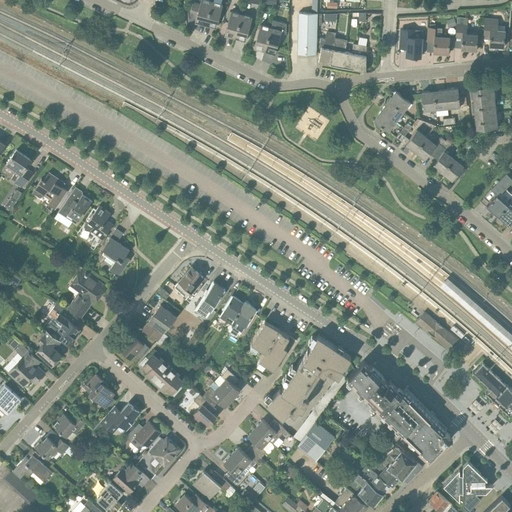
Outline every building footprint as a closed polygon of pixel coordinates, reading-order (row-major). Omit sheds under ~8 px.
[(205,24),(212,1),(207,0),(201,0),(196,20),(200,21),(199,23),(205,24)] [(212,24),(217,25),(223,5),(212,1),(205,24),(212,26),(212,24)] [(235,38),(241,15),(231,12),(225,33),(229,34),(229,36),(235,38)] [(316,53),(317,38),(316,38),(317,13),(298,13),(298,53),(316,54),(316,53)] [(242,37),(246,38),(252,17),(241,15),(235,38),(241,39),(242,37)] [(456,25),(456,24),(454,18),(446,21),(449,28),(456,25)] [(489,46),(504,47),(505,30),(497,29),(497,20),(484,19),(483,38),(490,39),(489,46)] [(273,20),(271,27),(264,51),(271,52),(272,50),(276,52),(281,32),(286,34),(286,23),(273,20)] [(264,51),(271,27),(260,24),(255,46),(259,47),(258,49),(264,51)] [(461,49),(477,50),(478,34),(466,33),(466,25),(456,24),(455,38),(462,38),(461,49)] [(433,52),(449,53),(450,37),(442,37),(442,29),(428,28),(427,42),(434,42),(433,52)] [(416,30),(415,30),(401,29),(400,41),(407,42),(406,56),(421,57),(422,38),(415,38),(416,30)] [(316,53),(320,53),(319,62),(330,64),(333,41),(317,38),(316,53)] [(333,41),(330,64),(341,66),(343,52),(337,50),(339,42),(333,41)] [(343,52),(341,66),(352,68),(356,46),(356,44),(353,43),(351,53),(343,52)] [(352,68),(365,70),(366,70),(366,46),(356,44),(356,46),(352,68)] [(476,127),(476,130),(497,127),(493,85),(472,87),(472,89),(470,90),(471,99),(473,99),(474,103),(472,104),(473,113),(475,113),(475,117),(473,118),(474,127),(476,127)] [(458,89),(446,90),(448,107),(460,106),(458,89)] [(446,90),(434,91),(436,109),(448,107),(446,90)] [(411,102),(396,91),(389,101),(403,112),(411,102)] [(436,109),(434,91),(422,92),(422,93),(412,94),(412,102),(422,101),(423,110),(436,109)] [(396,121),(403,112),(389,101),(381,110),(396,121)] [(396,121),(381,110),(374,120),(388,131),(396,121)] [(403,127),(408,131),(412,126),(407,122),(403,127)] [(400,132),(405,135),(408,131),(403,127),(400,132)] [(410,139),(405,135),(401,141),(415,152),(427,137),(417,129),(410,139)] [(401,141),(405,135),(400,132),(396,137),(401,141)] [(427,137),(415,152),(425,159),(436,145),(427,137)] [(437,142),(442,145),(446,140),(441,137),(437,142)] [(450,144),(446,140),(442,145),(446,149),(450,144)] [(472,155),(473,154),(476,149),(473,146),(468,152),(472,155)] [(33,172),(26,168),(31,160),(16,150),(7,165),(8,165),(7,166),(5,165),(1,172),(14,181),(15,180),(16,181),(24,186),(33,172)] [(433,165),(443,173),(454,159),(444,151),(433,165)] [(472,155),(468,152),(468,151),(464,156),(468,160),(472,155)] [(453,180),(464,166),(454,159),(443,173),(453,180)] [(487,207),(498,216),(508,205),(508,204),(511,199),(511,194),(505,189),(511,181),(511,178),(506,173),(494,186),(500,192),(497,195),(487,207)] [(43,180),(41,178),(36,187),(52,198),(49,203),(56,208),(68,190),(62,186),(64,182),(58,177),(56,180),(48,174),(43,180)] [(58,211),(76,224),(92,201),(82,194),(79,199),(71,193),(58,211)] [(511,208),(508,205),(498,216),(509,226),(511,222),(511,208)] [(99,206),(88,222),(94,226),(90,231),(102,239),(110,227),(104,223),(111,214),(99,206)] [(129,249),(110,237),(102,248),(115,257),(109,266),(119,274),(130,258),(125,255),(129,249)] [(208,281),(203,277),(192,266),(175,286),(184,294),(183,295),(190,302),(208,281)] [(95,301),(105,286),(82,270),(71,284),(81,292),(69,307),(81,315),(92,299),(95,301)] [(6,283),(15,290),(16,289),(22,280),(13,273),(6,283)] [(511,346),(511,332),(487,310),(448,278),(441,286),(480,318),(511,346)] [(224,289),(213,281),(195,308),(207,316),(225,289),(224,289)] [(220,316),(231,323),(244,302),(240,300),(240,299),(234,295),(234,296),(233,295),(220,316)] [(242,330),(256,308),(245,301),(244,302),(231,323),(242,330)] [(77,332),(80,328),(67,318),(71,312),(57,302),(53,308),(53,307),(49,314),(62,323),(58,328),(72,339),(73,338),(74,338),(76,337),(78,335),(78,333),(78,332),(77,332)] [(161,304),(149,321),(164,331),(177,316),(161,304)] [(424,312),(418,318),(416,321),(428,331),(434,337),(434,336),(451,350),(459,341),(442,327),(443,327),(436,321),(436,322),(424,312)] [(260,357),(274,367),(287,346),(291,349),(297,340),(265,319),(252,340),(265,349),(260,357)] [(148,322),(143,329),(157,340),(163,333),(148,322)] [(36,351),(45,358),(52,365),(53,364),(54,364),(57,361),(56,360),(61,355),(55,349),(61,342),(45,330),(39,336),(41,338),(38,342),(41,345),(36,351)] [(164,333),(156,342),(160,346),(168,337),(164,333)] [(185,347),(191,351),(199,338),(193,334),(185,347)] [(120,349),(131,359),(143,345),(133,335),(120,349)] [(308,350),(281,389),(280,388),(266,403),(283,418),(290,410),(294,414),(300,408),(302,410),(307,403),(305,402),(308,398),(305,395),(321,370),(324,372),(328,368),(339,375),(351,356),(318,335),(308,350)] [(9,344),(14,349),(19,343),(14,339),(9,344)] [(39,379),(44,373),(35,365),(39,360),(22,344),(15,350),(21,356),(8,372),(24,386),(31,378),(34,382),(37,378),(39,379)] [(145,359),(141,364),(148,371),(147,373),(164,389),(166,387),(174,394),(182,384),(180,382),(181,380),(176,376),(177,373),(159,358),(157,360),(151,356),(147,360),(145,359)] [(363,360),(361,362),(346,377),(353,384),(380,412),(402,391),(390,379),(387,382),(370,364),(369,365),(363,360)] [(503,410),(509,415),(508,415),(508,416),(509,416),(510,416),(510,415),(511,412),(511,389),(510,387),(510,388),(508,386),(507,384),(506,385),(499,378),(499,377),(498,377),(490,370),(490,369),(490,368),(489,368),(484,363),(484,362),(483,362),(482,363),(483,363),(474,372),(473,372),(472,372),(472,373),(473,373),(474,373),(479,378),(479,379),(479,380),(480,380),(488,387),(488,388),(489,389),(489,388),(490,389),(487,393),(486,393),(485,393),(485,394),(486,394),(491,398),(491,399),(491,400),(492,400),(493,400),(498,405),(502,409),(502,410),(503,410)] [(233,398),(240,390),(232,382),(236,377),(227,368),(215,382),(233,398)] [(103,406),(114,393),(102,382),(104,381),(96,374),(85,386),(91,391),(89,393),(103,406)] [(225,407),(227,405),(233,398),(215,382),(214,381),(210,386),(211,387),(202,396),(212,405),(217,399),(225,407)] [(5,383),(0,389),(0,407),(4,412),(0,416),(0,418),(5,412),(7,414),(22,398),(5,383)] [(404,388),(402,391),(380,412),(429,460),(445,444),(445,442),(447,442),(450,439),(450,435),(447,432),(445,431),(445,430),(432,416),(433,415),(429,412),(428,413),(404,388)] [(212,405),(202,396),(200,394),(194,400),(200,406),(192,415),(199,421),(201,419),(208,426),(217,416),(212,413),(216,408),(212,405)] [(133,407),(128,403),(121,410),(115,405),(100,421),(113,433),(120,424),(126,429),(134,420),(133,419),(139,412),(137,411),(137,409),(135,407),(133,407)] [(300,439),(320,412),(314,407),(295,434),(300,439)] [(64,413),(53,425),(66,437),(72,431),(75,433),(85,422),(76,414),(71,419),(64,413)] [(285,429),(276,421),(271,426),(263,419),(255,427),(269,439),(273,443),(285,429)] [(161,431),(149,421),(141,430),(136,426),(126,437),(137,447),(142,441),(148,446),(161,431)] [(316,421),(297,445),(316,460),(334,436),(316,421)] [(256,443),(252,449),(261,457),(266,451),(262,448),(269,439),(255,427),(248,435),(256,443)] [(70,445),(59,435),(53,441),(47,436),(43,440),(41,438),(34,446),(48,458),(57,449),(62,454),(70,445)] [(149,451),(165,465),(180,448),(167,437),(164,440),(161,437),(149,451)] [(396,443),(382,460),(400,475),(407,481),(422,466),(416,460),(396,443)] [(238,446),(231,455),(244,467),(248,462),(253,466),(261,457),(252,449),(247,454),(238,446)] [(35,452),(32,454),(29,458),(26,455),(13,470),(16,473),(20,477),(21,478),(25,473),(28,476),(33,469),(45,480),(52,472),(37,459),(40,456),(35,452)] [(231,455),(223,463),(232,471),(227,476),(236,484),(244,475),(240,472),(244,467),(231,455)] [(400,475),(382,460),(377,456),(369,465),(391,484),(392,484),(395,481),(397,481),(399,479),(399,477),(400,475)] [(443,485),(444,486),(468,511),(493,485),(484,485),(484,479),(480,479),(480,473),(468,460),(463,465),(463,473),(455,474),(443,485)] [(135,479),(142,472),(132,463),(125,471),(122,468),(113,478),(129,493),(138,482),(135,479)] [(350,482),(374,502),(375,501),(376,502),(380,498),(378,496),(385,489),(387,489),(391,484),(369,465),(367,463),(360,472),(359,472),(350,482)] [(298,473),(288,464),(283,470),(294,479),(298,473)] [(16,473),(13,470),(12,470),(3,479),(7,483),(16,473)] [(214,479),(204,470),(193,483),(210,498),(219,488),(224,493),(231,485),(218,474),(214,479)] [(7,483),(11,487),(20,477),(16,473),(7,483)] [(11,487),(15,491),(24,481),(21,478),(20,477),(11,487)] [(15,491),(19,494),(28,485),(24,481),(15,491)] [(106,509),(109,511),(115,511),(122,505),(115,499),(122,491),(110,481),(100,492),(102,494),(97,500),(106,508),(106,509)] [(335,501),(341,507),(347,511),(363,511),(365,510),(364,508),(368,504),(344,483),(337,491),(341,494),(335,501)] [(19,494),(23,498),(32,488),(28,485),(19,494)] [(23,498),(27,502),(36,492),(32,488),(23,498)] [(241,494),(250,502),(254,497),(245,488),(241,494)] [(323,511),(339,511),(338,511),(341,507),(335,501),(334,501),(321,491),(318,494),(323,499),(317,507),(323,511)] [(453,505),(438,491),(430,500),(442,510),(445,507),(448,510),(453,505)] [(27,502),(31,505),(40,496),(36,492),(27,502)] [(176,503),(185,511),(194,511),(196,510),(197,511),(210,511),(214,508),(196,493),(191,498),(185,493),(181,497),(180,497),(176,502),(176,503)] [(502,495),(495,502),(483,511),(504,511),(503,510),(510,503),(502,495)] [(31,505),(35,509),(44,499),(40,496),(31,505)] [(35,509),(38,511),(40,511),(48,503),(44,499),(35,509)] [(102,511),(89,500),(84,505),(85,506),(79,511),(102,511)]
